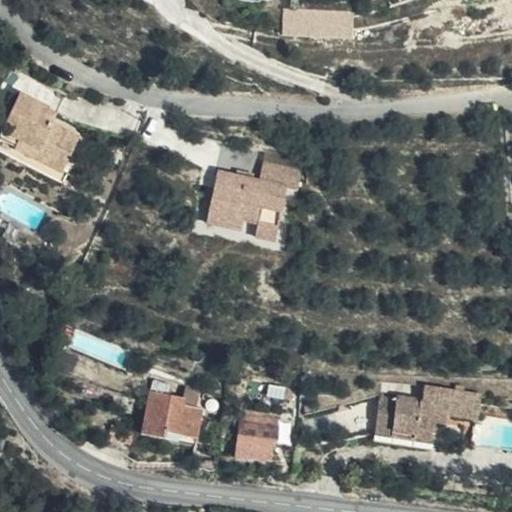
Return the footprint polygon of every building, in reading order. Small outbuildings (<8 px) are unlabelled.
[(285,8),(284,31),(357,33),(357,11),(285,8)] [(55,107),(25,92),(4,134),(22,144),(20,149),(67,172),(85,136),(58,123),(50,118),(55,107)] [(63,112),(55,107),(50,118),(58,123),(63,112)] [(22,144),(4,134),(0,140),(0,151),(66,185),(71,174),(67,172),(20,149),(22,144)] [(283,192),(295,194),(297,178),(261,170),(257,188),(217,179),(205,229),(236,237),(238,226),(254,230),(250,244),(270,249),(283,192)] [(493,429),(502,431),(502,426),(476,422),(479,400),(422,390),(419,406),(376,398),(369,438),(431,448),(434,428),(436,419),(445,420),(471,425),(467,449),(481,451),(483,441),(491,442),(493,429)] [(196,442),(201,411),(182,409),(184,399),(154,395),(155,392),(149,391),(140,437),(163,441),(163,436),(196,442)] [(113,418),(111,422),(132,433),(134,428),(113,418)] [(436,419),(434,428),(443,429),(445,420),(436,419)] [(105,433),(115,438),(110,449),(122,457),(127,459),(134,435),(132,433),(111,422),(105,433)] [(277,442),(279,428),(243,424),(237,459),(271,464),(274,442),(277,442)]
